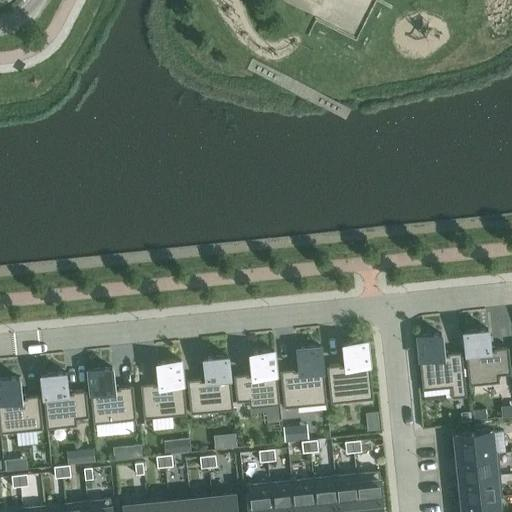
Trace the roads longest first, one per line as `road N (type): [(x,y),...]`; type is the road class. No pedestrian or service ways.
road 1 (residential): [(0,346),(387,310)]
road 2 (residential): [(409,511),(387,310)]
road 3 (residential): [(387,310),(511,297)]
